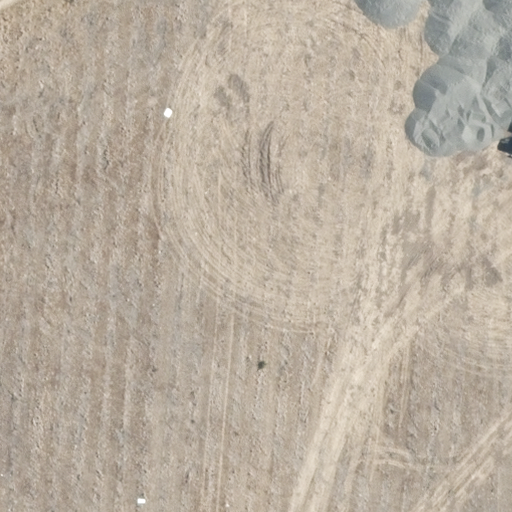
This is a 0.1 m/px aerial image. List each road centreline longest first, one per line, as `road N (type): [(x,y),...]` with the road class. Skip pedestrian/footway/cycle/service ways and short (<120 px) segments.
road 1 (unknown): [(0,338),(511,42)]
road 2 (unknown): [(0,390),(92,511)]
